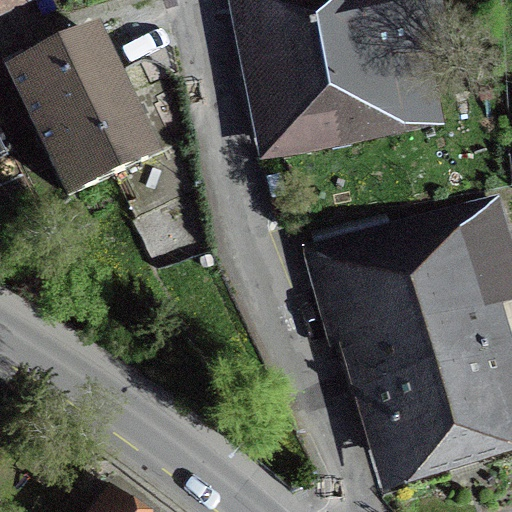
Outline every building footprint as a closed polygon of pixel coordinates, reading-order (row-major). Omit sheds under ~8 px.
[(0,0),(0,33),(43,13),(36,0),(0,0)] [(240,0),(273,169),(414,142),(399,60),(439,52),(428,0),(240,0)] [(110,39),(24,82),(85,203),(170,161),(110,39)] [(511,310),(511,244),(500,205),(320,261),(395,502),(511,465),(511,335),(505,313),(511,310)] [(139,511),(107,489),(90,511),(139,511)]
